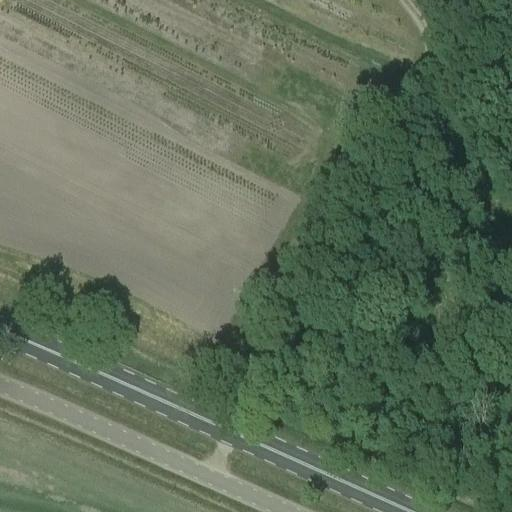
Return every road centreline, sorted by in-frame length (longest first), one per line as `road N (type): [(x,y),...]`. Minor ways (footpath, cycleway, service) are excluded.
road 1 (track): [(230,430),(350,192),(490,0)]
road 2 (primary): [(414,511),(0,328)]
road 3 (unclassified): [(286,511),(0,389)]
